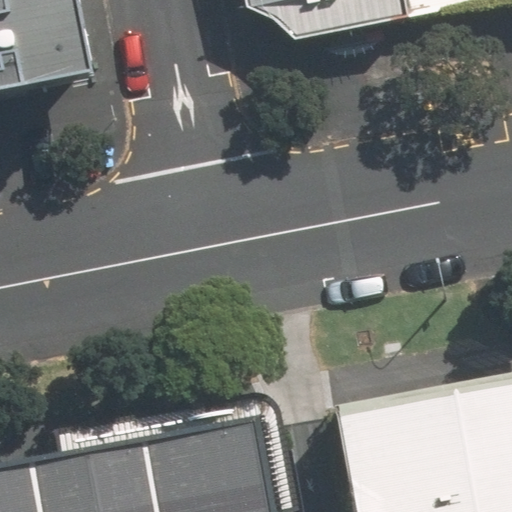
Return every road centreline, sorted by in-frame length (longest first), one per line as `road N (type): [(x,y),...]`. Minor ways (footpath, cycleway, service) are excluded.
road 1 (residential): [(205,229),(511,173)]
road 2 (residential): [(162,0),(205,229)]
road 3 (residential): [(0,270),(205,229)]
